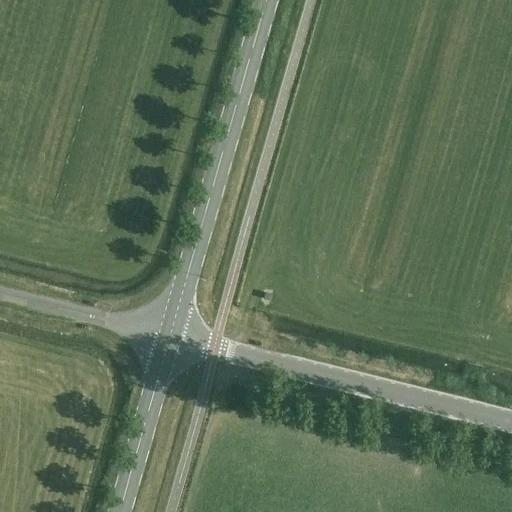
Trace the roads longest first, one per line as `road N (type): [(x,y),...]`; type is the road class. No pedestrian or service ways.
road 1 (unclassified): [(511,421),(170,335)]
road 2 (tertiary): [(170,335),(269,0)]
road 3 (tertiary): [(123,511),(170,335)]
road 4 (unclassified): [(170,335),(0,294)]
